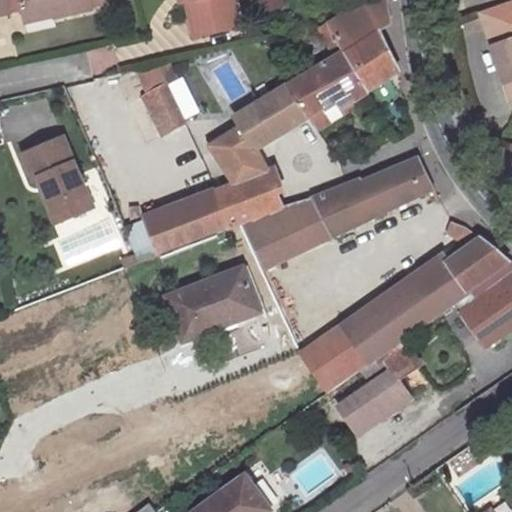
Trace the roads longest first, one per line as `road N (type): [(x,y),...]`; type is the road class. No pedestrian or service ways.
road 1 (residential): [(338,511),(511,391)]
road 2 (tertiary): [(475,198),(444,147),(420,14)]
